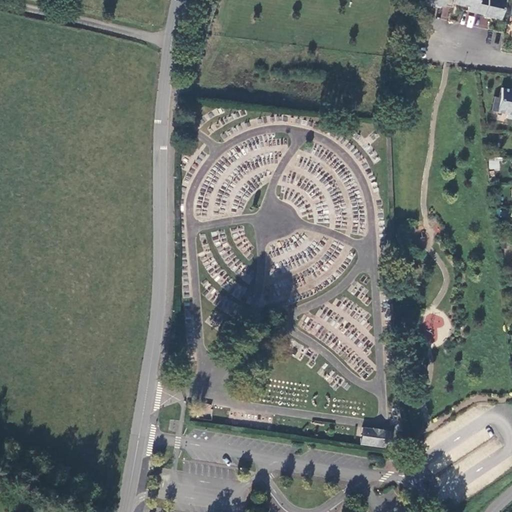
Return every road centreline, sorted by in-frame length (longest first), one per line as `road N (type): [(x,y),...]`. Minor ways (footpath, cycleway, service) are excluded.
road 1 (tertiary): [(127,511),(159,291),(161,120),(173,42)]
road 2 (unclassified): [(0,1),(173,42)]
